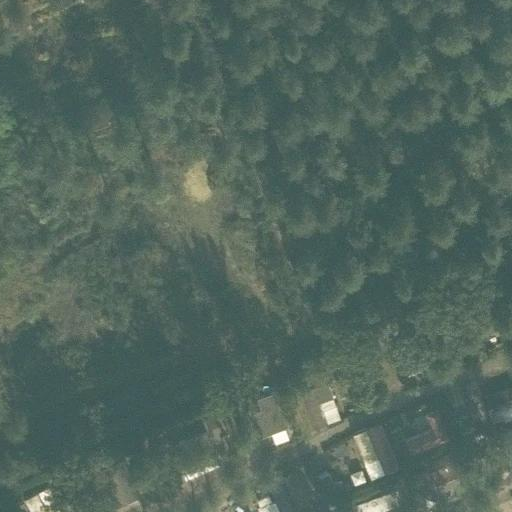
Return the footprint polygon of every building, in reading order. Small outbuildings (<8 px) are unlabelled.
[(394,345),(403,367),(431,356),(422,334),(394,345)] [(382,350),(376,337),(363,342),(369,355),(382,350)] [(296,384),(293,372),(280,376),(284,387),(296,384)] [(299,389),(312,427),(340,417),(326,380),(313,385),(312,384),(299,389)] [(287,425),(274,390),(256,396),(260,407),(247,412),(256,436),(287,425)] [(233,392),(222,397),(227,407),(238,402),(233,392)] [(428,426),(442,421),(436,405),(423,410),(428,426)] [(370,477),(397,466),(379,422),(352,433),(370,477)] [(511,425),(510,427),(511,430),(497,436),(511,469),(511,425)] [(404,437),(400,426),(389,430),(394,441),(404,437)] [(179,467),(180,467),(212,453),(203,433),(171,447),(179,467)] [(448,451),(425,462),(439,493),(478,476),(467,451),(451,458),(448,451)] [(99,468),(115,506),(139,495),(123,458),(99,468)] [(433,486),(424,464),(414,467),(423,490),(433,486)] [(322,484),(332,480),(328,471),(318,476),(322,484)] [(344,481),(332,480),(331,492),(343,493),(344,481)] [(30,511),(57,511),(44,484),(22,494),(30,511)] [(359,511),(379,511),(375,495),(357,499),(359,511)] [(205,511),(237,511),(234,502),(206,511),(205,511)]
